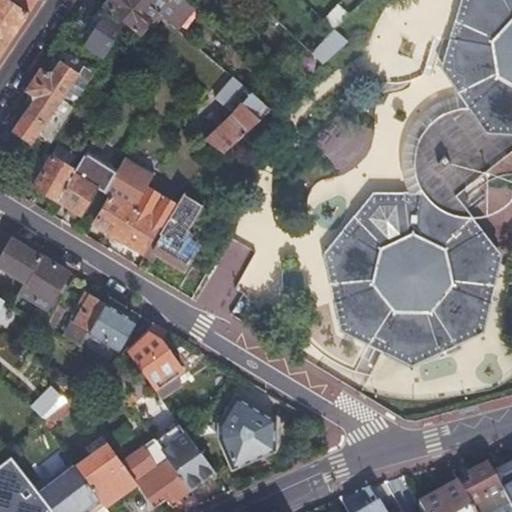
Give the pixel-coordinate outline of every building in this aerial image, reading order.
[(0,0),(0,55),(17,29),(27,14),(5,0),(0,0)] [(5,0),(27,14),(36,0),(5,0)] [(135,32),(138,35),(148,22),(153,26),(162,16),(144,0),(109,0),(104,7),(124,23),(135,32)] [(188,0),(144,0),(162,16),(176,28),(195,6),(188,0)] [(484,131),(511,133),(511,0),(459,0),(440,68),(464,103),(459,112),(458,112),(453,110),(449,109),(444,109),(440,109),(435,111),(431,113),(430,113),(426,116),(423,118),(421,119),(419,121),(417,123),(415,126),(413,127),(412,129),(411,131),(410,134),(408,136),(407,138),(406,140),(406,142),(405,144),(405,145),(405,146),(405,148),(405,149),(404,150),(404,152),(404,153),(404,157),(404,160),(405,164),(405,165),(405,168),(406,170),(408,173),(409,175),(410,177),(411,178),(412,179),(413,180),(415,182),(417,184),(419,185),(420,185),(417,193),(373,193),(324,254),(341,331),(412,365),(483,331),(500,254),(451,193),(488,168),(484,131)] [(103,59),(118,34),(124,23),(104,7),(103,6),(93,19),(90,18),(74,40),(103,59)] [(127,42),(135,32),(124,23),(118,34),(127,42)] [(346,40),(334,29),(312,52),(323,61),(346,40)] [(73,107),(94,73),(83,67),(79,74),(59,61),(52,72),(46,73),(39,68),(32,79),(73,107)] [(204,140),(223,152),(271,108),(235,77),(216,99),(230,115),(204,140)] [(51,143),(73,107),(32,79),(24,90),(30,95),(32,100),(12,129),(32,143),(38,134),(51,143)] [(266,89),(260,95),(270,104),(275,97),(266,89)] [(511,151),(511,133),(484,131),(488,168),(511,151)] [(97,187),(105,192),(115,173),(94,160),(105,142),(96,136),(87,150),(56,201),(80,215),(97,187)] [(33,187),(56,201),(87,150),(81,146),(75,158),(69,168),(51,157),(44,153),(32,174),(38,178),(33,187)] [(69,168),(75,158),(57,147),(51,157),(69,168)] [(93,223),(117,237),(135,208),(146,187),(149,181),(151,177),(122,160),(115,173),(105,192),(110,195),(93,223)] [(177,204),(146,187),(135,208),(117,237),(141,252),(141,253),(145,256),(146,255),(163,226),(177,204)] [(201,206),(183,194),(177,204),(163,226),(146,255),(145,256),(153,261),(157,254),(184,270),(198,248),(188,241),(192,235),(186,231),(201,206)] [(233,232),(222,217),(194,264),(209,272),(233,232)] [(0,266),(23,281),(39,254),(10,236),(0,229),(0,266)] [(23,281),(17,290),(45,307),(66,270),(39,254),(23,281)] [(266,293),(279,271),(253,256),(240,278),(266,293)] [(64,337),(78,345),(88,330),(105,303),(84,291),(72,312),(76,315),(73,320),(73,322),(64,337)] [(105,303),(88,330),(116,347),(133,320),(105,303)] [(48,318),(45,324),(51,328),(61,312),(54,308),(48,318)] [(145,327),(124,348),(160,396),(180,383),(175,375),(182,370),(159,338),(145,327)] [(125,356),(108,373),(118,384),(136,366),(125,356)] [(102,369),(77,390),(71,394),(77,402),(109,377),(103,368),(102,369)] [(48,383),(27,406),(40,417),(61,395),(48,383)] [(71,394),(42,419),(41,419),(46,426),(77,402),(71,394)] [(273,418),(233,394),(217,423),(216,438),(229,468),(272,448),(268,441),(271,433),(269,425),(273,418)] [(184,432),(178,423),(155,439),(161,448),(167,457),(188,486),(212,469),(185,431),(184,432)] [(155,439),(142,448),(149,457),(161,448),(155,439)] [(122,463),(106,441),(73,464),(97,498),(102,505),(135,481),(123,463),(122,463)] [(142,448),(123,463),(135,481),(154,506),(168,495),(171,498),(188,486),(167,457),(161,448),(149,457),(142,448)] [(0,511),(54,511),(37,489),(10,455),(0,462),(0,511)] [(511,460),(494,470),(511,502),(508,503),(511,510),(511,460)] [(54,511),(95,511),(103,506),(102,505),(97,498),(73,464),(72,462),(37,489),(54,511)] [(511,511),(511,510),(508,503),(486,463),(466,473),(470,481),(460,487),(474,511),(480,508),(492,502),(488,494),(494,491),(498,499),(497,499),(503,511),(511,511)] [(466,473),(456,479),(456,480),(460,487),(470,481),(466,473)] [(456,480),(416,501),(422,511),(473,511),(474,511),(460,487),(456,480)] [(360,511),(383,511),(377,502),(360,511)]
